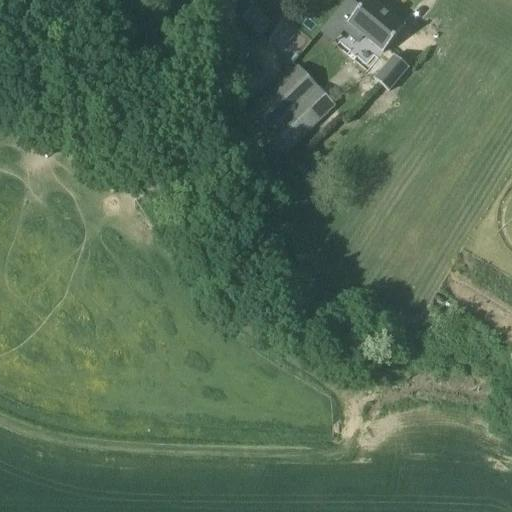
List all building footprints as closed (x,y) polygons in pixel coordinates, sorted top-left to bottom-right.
[(383,54),(404,29),(403,28),(370,0),(367,0),(361,9),(350,0),(346,0),(330,21),(331,21),(343,32),(357,44),(363,37),(382,53),(383,54)] [(310,48),(317,32),(295,22),(288,39),(310,48)] [(152,32),(133,53),(153,71),(160,64),(172,75),(185,62),(152,32)] [(394,57),(374,81),(389,93),(409,70),(394,57)] [(335,108),(297,67),(251,111),(289,151),(335,108)]
